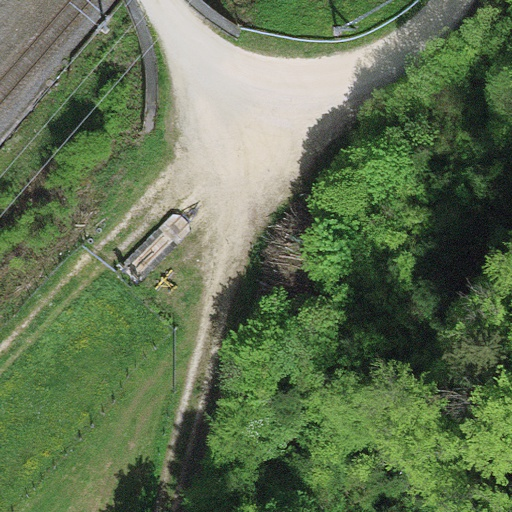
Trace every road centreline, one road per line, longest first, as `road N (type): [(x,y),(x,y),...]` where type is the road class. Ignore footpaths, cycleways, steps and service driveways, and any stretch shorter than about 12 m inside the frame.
road 1 (track): [(233,100),(0,362)]
road 2 (unclassified): [(277,152),(243,229),(193,445)]
road 3 (unclassified): [(277,152),(161,0)]
road 4 (unclassified): [(385,67),(277,152)]
